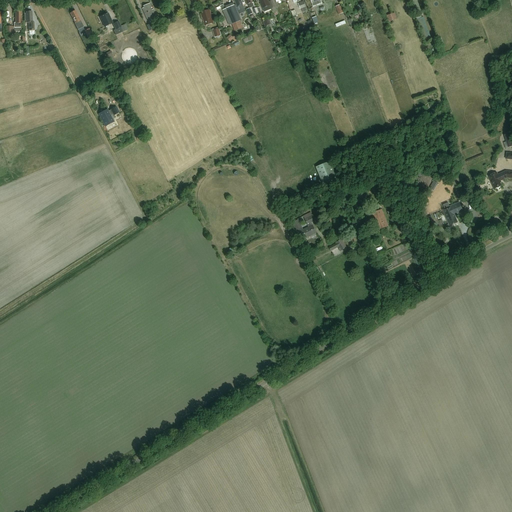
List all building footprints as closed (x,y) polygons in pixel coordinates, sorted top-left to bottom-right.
[(243,28),(240,21),(241,21),(237,12),(241,10),(243,13),(245,12),(240,0),(233,0),(236,5),(235,6),(234,3),(225,7),(226,9),(222,10),(229,26),(232,25),(235,32),(243,28)] [(250,0),(244,0),(247,5),(248,5),(250,9),(247,10),(249,16),(252,14),(250,9),(253,7),(251,3),(252,3),(250,0)] [(256,0),(257,1),(259,0),(264,13),(272,10),(270,6),(267,0),(256,0)] [(421,11),(416,0),(408,0),(414,14),(421,11)] [(308,12),(304,1),(298,3),(300,9),(302,9),(303,14),(308,12)] [(144,8),(142,9),(147,20),(156,16),(153,10),(152,11),(151,8),(152,8),(150,4),(143,7),(144,8)] [(344,16),(340,5),(335,7),(340,18),(344,16)] [(203,14),(201,14),(204,26),(213,24),(209,10),(203,12),(203,14)] [(74,11),(70,14),(73,18),(72,19),(75,24),(78,31),(84,28),(77,15),(76,15),(74,11)] [(21,16),(21,12),(16,13),(16,16),(14,16),(14,18),(12,18),(12,23),(14,23),(14,28),(21,28),(21,25),(21,24),(21,16)] [(388,22),(397,20),(395,13),(386,16),(388,22)] [(100,18),(97,19),(99,23),(102,21),(104,27),(112,24),(108,14),(100,18)] [(424,17),(419,18),(426,39),(431,38),(424,17)] [(314,32),(309,21),(305,23),(309,34),(314,32)] [(119,22),(113,25),(115,30),(113,31),(116,36),(128,30),(126,24),(121,27),(119,22)] [(218,28),(212,30),(214,38),(217,37),(217,39),(220,38),(220,36),(221,36),(223,35),(222,32),(220,32),(218,28)] [(119,113),(116,107),(109,110),(113,116),(119,113)] [(98,114),(104,125),(113,120),(107,108),(99,112),(100,113),(98,114)] [(142,134),(135,137),(138,142),(144,139),(142,134)] [(511,146),(511,144),(508,134),(504,135),(506,142),(503,143),(505,149),(511,146)] [(338,180),(330,162),(316,168),(323,186),(338,180)] [(497,173),(488,176),(494,189),(497,188),(499,188),(500,187),(501,186),(500,181),(507,178),(511,178),(511,172),(506,171),(498,175),(497,173)] [(450,207),(442,210),(449,226),(458,223),(454,215),(463,212),(459,203),(450,207)] [(381,210),(372,214),(379,230),(388,226),(381,210)] [(298,220),(292,223),(296,232),(299,230),(300,232),(299,232),(303,240),(316,234),(312,225),(311,226),(311,224),(315,222),(312,215),(312,216),(310,213),(303,216),(309,228),(303,230),(302,228),(298,220)] [(336,244),(329,248),(331,252),(338,248),(340,252),(347,248),(342,240),(335,243),(336,244)]
